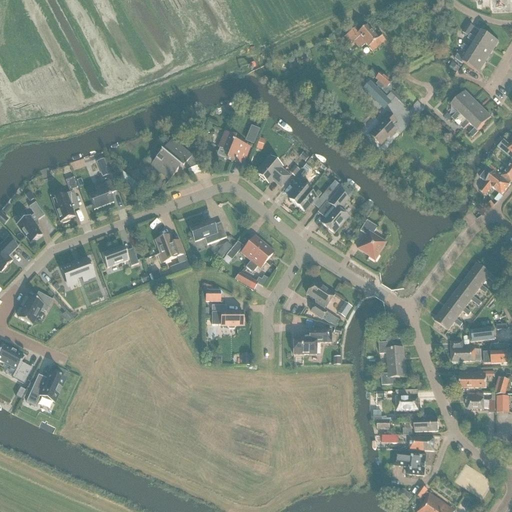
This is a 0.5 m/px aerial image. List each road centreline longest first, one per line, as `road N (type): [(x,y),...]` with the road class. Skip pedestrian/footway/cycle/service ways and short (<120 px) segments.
road 1 (residential): [(307,249),(237,190),(221,189),(54,249),(0,305)]
road 2 (residential): [(411,315),(493,213)]
road 3 (residential): [(454,435),(411,315)]
road 4 (residential): [(411,315),(307,249)]
road 5 (residential): [(267,358),(269,306),(307,249)]
road 6 (residential): [(511,50),(488,90),(449,80),(424,102)]
